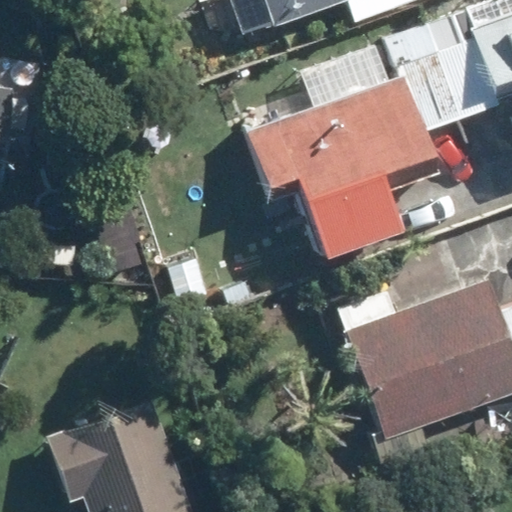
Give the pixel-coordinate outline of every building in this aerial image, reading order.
[(259,0),(266,20),(321,0),(259,0)] [(489,93),(511,85),(511,7),(464,23),(489,93)] [(451,13),(384,37),(415,126),(490,100),(468,38),(461,40),(451,13)] [(427,169),(392,71),(305,103),(239,127),(263,196),(291,186),(311,245),(391,219),(379,186),(427,169)] [(191,257),(149,272),(163,311),(205,295),(191,257)] [(511,305),(494,312),(485,282),(392,315),(384,291),(339,307),(384,440),(371,445),(377,461),(426,444),(419,425),(511,393),(511,305)] [(188,511),(148,403),(46,441),(68,501),(81,496),(87,511),(188,511)]
